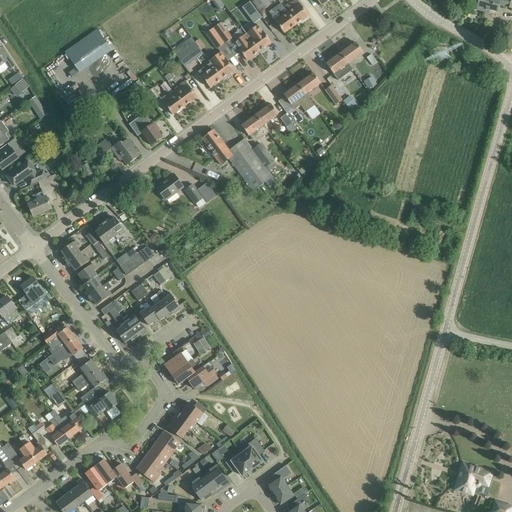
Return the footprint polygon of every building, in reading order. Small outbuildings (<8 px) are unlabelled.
[(258,10),(270,2),(268,0),(254,0),(252,2),(258,10)] [(308,15),(302,7),(297,0),(296,0),(291,4),(290,2),(284,7),(285,8),(296,24),(308,15)] [(511,0),(477,0),(477,1),(478,1),(476,10),(484,12),(485,9),(498,12),(500,5),(505,6),(505,7),(511,8),(511,0)] [(250,2),(242,8),(254,24),(262,18),(250,2)] [(284,33),(296,24),(285,8),(272,17),(284,33)] [(230,12),(223,15),(226,22),(233,19),(230,12)] [(213,28),(225,44),(232,38),(220,23),(213,28)] [(271,43),(258,25),(246,34),(259,51),(271,43)] [(213,28),(205,34),(217,49),(225,44),(213,28)] [(96,29),(65,52),(79,71),(110,48),(96,29)] [(246,34),(234,43),(247,60),(259,51),(246,34)] [(185,67),(203,54),(193,40),(175,53),(185,67)] [(348,63),(355,58),(363,53),(356,42),(341,53),(348,63)] [(221,52),(209,61),(210,63),(213,66),(222,79),(234,70),(221,52)] [(334,74),(348,63),(341,53),(326,64),(334,74)] [(0,66),(5,62),(10,69),(15,66),(8,54),(2,58),(0,55),(0,66)] [(371,54),(367,58),(373,66),(377,63),(371,54)] [(222,79),(213,66),(210,63),(198,72),(210,88),(222,79)] [(11,86),(8,88),(14,96),(28,87),(17,72),(7,79),(11,86)] [(171,73),(165,77),(169,82),(174,78),(171,73)] [(321,83),(319,81),(313,73),(299,84),(306,94),(321,83)] [(366,88),(374,85),(371,76),(363,79),(366,88)] [(197,97),(191,89),(185,81),(180,85),(180,86),(174,91),(185,106),(197,97)] [(306,94),(299,84),(284,95),(291,105),(300,98),(304,103),(301,105),(307,113),(315,107),(306,94)] [(335,105),(342,100),(332,85),(325,90),(335,105)] [(154,88),(148,92),(153,100),(154,101),(160,97),(154,88)] [(173,115),(185,106),(174,91),(167,95),(161,99),(173,115)] [(148,92),(141,96),(147,104),(153,100),(148,92)] [(41,105),(36,97),(28,101),(34,109),(41,105)] [(278,114),(277,112),(271,104),(256,115),(263,125),(278,114)] [(143,114),(129,124),(137,136),(142,132),(151,145),(162,137),(158,131),(160,129),(154,122),(150,125),(143,114)] [(290,134),(297,129),(286,114),(280,118),(287,127),(286,128),(290,134)] [(263,125),(256,115),(241,126),(249,136),(256,130),(262,137),(269,132),(263,125)] [(1,121),(0,121),(0,146),(9,140),(9,139),(11,137),(8,133),(9,132),(1,121)] [(213,130),(203,138),(207,144),(206,145),(221,165),(229,159),(253,191),(266,182),(273,176),(270,171),(266,165),(265,166),(253,150),(245,138),(229,150),(213,130)] [(140,155),(134,147),(128,139),(122,144),(120,141),(120,142),(117,137),(108,144),(106,140),(94,149),(101,159),(113,150),(120,160),(122,159),(127,165),(140,155)] [(0,167),(2,170),(26,153),(25,151),(15,138),(0,149),(0,167)] [(261,144),(253,150),(265,166),(266,165),(274,160),(261,144)] [(31,185),(40,181),(47,178),(43,171),(36,174),(35,171),(28,161),(7,176),(14,186),(28,176),(29,177),(28,178),(31,185)] [(184,187),(180,182),(174,174),(156,187),(165,201),(184,187)] [(61,187),(55,175),(38,182),(43,192),(44,194),(61,187)] [(195,204),(203,199),(193,184),(185,190),(195,204)] [(43,192),(32,196),(33,198),(29,200),(30,204),(28,204),(33,216),(52,209),(46,197),(45,197),(44,194),(43,192)] [(126,232),(121,226),(115,218),(110,222),(108,220),(104,223),(114,237),(119,234),(120,236),(126,232)] [(109,241),(114,237),(104,223),(99,226),(101,228),(95,232),(106,246),(111,243),(109,241)] [(99,242),(97,240),(91,232),(86,236),(93,245),(99,242)] [(431,240),(416,236),(415,241),(429,245),(431,240)] [(66,263),(80,252),(77,247),(79,246),(75,241),(61,251),(65,257),(63,258),(66,263)] [(143,249),(150,259),(154,256),(147,246),(143,249)] [(101,255),(106,251),(103,247),(97,251),(101,255)] [(144,263),(150,259),(143,249),(137,253),(144,263)] [(106,251),(101,255),(104,260),(109,256),(106,251)] [(76,271),(84,266),(90,261),(86,256),(84,257),(80,252),(66,263),(70,267),(72,266),(76,271)] [(139,267),(144,263),(137,253),(132,257),(139,267)] [(133,271),(139,267),(132,257),(126,261),(133,271)] [(127,275),(133,271),(126,261),(120,266),(127,275)] [(83,286),(98,275),(94,270),(96,269),(92,264),(78,274),(82,280),(80,281),(83,286)] [(116,276),(122,272),(118,268),(113,272),(116,276)] [(162,269),(154,275),(161,285),(169,279),(162,269)] [(122,272),(116,276),(120,281),(125,277),(122,272)] [(88,297),(102,287),(99,282),(101,280),(98,275),(83,286),(87,291),(85,292),(88,297)] [(33,277),(21,286),(27,295),(24,297),(30,307),(33,304),(33,305),(46,295),(45,294),(39,286),(33,277)] [(112,295),(108,290),(111,287),(108,282),(102,287),(88,297),(91,302),(94,300),(97,305),(112,295)] [(142,284),(137,288),(143,297),(148,293),(142,284)] [(137,288),(132,292),(138,301),(143,297),(137,288)] [(161,291),(156,294),(171,316),(181,308),(170,292),(165,296),(161,291)] [(154,304),(150,306),(161,320),(165,317),(167,319),(171,316),(156,294),(150,298),(154,304)] [(7,296),(0,301),(0,313),(2,317),(3,316),(8,324),(20,315),(14,308),(15,307),(7,296)] [(122,310),(119,305),(115,300),(111,303),(118,313),(122,310)] [(114,308),(115,308),(111,303),(101,310),(105,315),(114,308)] [(156,324),(161,320),(150,306),(145,310),(144,308),(139,312),(149,326),(154,322),(156,324)] [(128,316),(123,320),(136,338),(140,335),(142,337),(148,333),(135,314),(129,318),(128,316)] [(123,320),(117,324),(119,326),(115,329),(125,343),(130,339),(132,341),(136,338),(123,320)] [(63,323),(42,338),(48,344),(59,336),(62,340),(48,350),(52,355),(75,338),(68,327),(67,328),(63,323)] [(15,348),(16,348),(25,341),(20,335),(18,337),(11,327),(4,333),(12,343),(15,348)] [(0,352),(12,343),(4,333),(0,335),(0,352)] [(211,348),(209,346),(204,337),(199,341),(206,351),(211,348)] [(83,348),(75,338),(52,355),(48,358),(54,366),(66,358),(67,359),(73,355),(74,355),(83,348)] [(200,355),(206,351),(199,341),(193,344),(200,355)] [(188,363),(187,361),(181,353),(164,365),(171,375),(188,363)] [(92,360),(81,368),(85,374),(72,382),(75,387),(98,370),(92,361),(92,360)] [(191,367),(188,363),(171,375),(178,385),(187,379),(190,376),(198,370),(194,364),(191,367)] [(22,366),(17,370),(23,377),(28,373),(22,366)] [(212,367),(206,371),(203,366),(198,370),(190,376),(187,379),(194,389),(203,382),(207,387),(215,381),(218,378),(214,373),(216,372),(212,367)] [(98,370),(76,387),(78,391),(81,390),(82,391),(87,388),(86,386),(91,383),(95,388),(101,383),(102,384),(106,381),(105,380),(106,380),(105,379),(107,378),(102,372),(101,373),(98,370)] [(80,409),(97,396),(92,389),(80,398),(83,401),(77,405),(80,409)] [(59,392),(52,398),(59,407),(66,402),(59,392)] [(110,392),(88,408),(95,418),(108,409),(109,411),(119,403),(110,392)] [(203,413),(197,408),(189,402),(182,411),(197,422),(203,413)] [(75,413),(77,411),(76,409),(61,419),(54,410),(50,413),(69,439),(80,431),(79,429),(84,425),(79,419),(75,413)] [(77,411),(75,413),(79,419),(85,415),(81,409),(78,411),(77,411)] [(190,431),(197,422),(182,411),(176,420),(188,429),(190,431)] [(59,446),(69,439),(50,413),(46,416),(58,432),(51,437),(59,446)] [(188,429),(176,420),(174,418),(167,428),(182,438),(188,429)] [(226,423),(221,430),(230,436),(235,430),(226,423)] [(39,443),(45,440),(38,430),(35,427),(33,424),(32,425),(33,425),(29,429),(39,442),(39,443)] [(45,440),(51,435),(44,426),(43,426),(38,430),(45,440)] [(181,443),(173,437),(165,431),(158,440),(174,452),(181,443)] [(39,443),(39,442),(33,446),(22,432),(17,436),(30,453),(37,462),(47,455),(39,444),(39,443)] [(256,439),(239,451),(241,454),(242,453),(253,468),(263,461),(259,456),(265,451),(256,439)] [(167,462),(174,452),(158,440),(150,450),(167,462)] [(0,446),(13,464),(19,458),(8,443),(8,444),(6,442),(0,446),(0,445),(0,446)] [(22,442),(17,446),(20,449),(19,450),(24,457),(20,460),(26,470),(37,462),(24,446),(22,442)] [(0,469),(0,479),(5,486),(15,478),(12,473),(17,470),(13,464),(0,446),(0,458),(6,467),(1,470),(0,469)] [(212,449),(209,446),(204,450),(201,446),(197,449),(204,455),(212,449)] [(160,471),(167,462),(150,450),(143,460),(161,473),(162,472),(160,471)] [(218,450),(212,454),(218,462),(224,458),(222,455),(218,450)] [(230,459),(225,463),(232,472),(237,469),(243,476),(253,468),(242,453),(241,454),(232,461),(230,459)] [(196,455),(187,462),(190,465),(200,457),(196,455)] [(112,471),(112,470),(104,459),(95,466),(108,484),(117,478),(112,471)] [(154,483),(161,473),(143,460),(136,469),(154,483)] [(144,483),(142,482),(136,473),(131,477),(122,464),(112,470),(112,471),(117,478),(122,484),(125,489),(134,482),(138,487),(144,483)] [(474,467),(473,467),(463,464),(461,472),(462,472),(457,489),(473,494),(476,482),(488,486),(492,473),(480,469),(481,468),(475,466),(474,467)] [(99,491),(108,484),(95,466),(85,473),(95,487),(90,490),(94,495),(98,500),(101,498),(103,497),(99,491)] [(211,471),(208,473),(219,488),(222,485),(223,486),(229,482),(217,466),(210,470),(211,471)] [(274,475),(277,479),(268,485),(274,495),(287,486),(282,479),(291,473),(286,467),(287,466),(274,475)] [(208,473),(200,479),(200,480),(210,494),(219,488),(208,473)] [(194,484),(191,486),(201,501),(204,499),(205,500),(211,495),(210,494),(200,480),(200,479),(199,478),(193,483),(194,484)] [(94,495),(90,490),(82,479),(77,482),(79,485),(74,489),(84,502),(94,495)] [(120,492),(125,489),(122,484),(117,488),(120,492)] [(287,486),(274,495),(281,504),(293,496),(287,486)] [(73,510),(84,502),(74,489),(63,497),(73,510)] [(299,490),(294,494),(297,499),(303,496),(299,490)] [(62,511),(70,511),(73,510),(63,497),(56,503),(62,511)] [(511,511),(511,505),(495,500),(491,511),(511,511)] [(200,511),(201,505),(186,503),(184,511),(200,511)]
